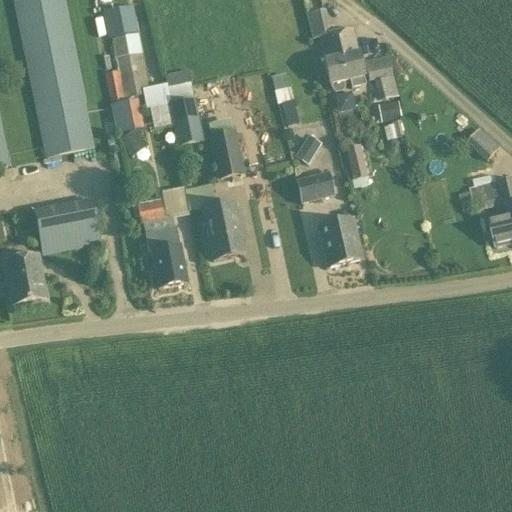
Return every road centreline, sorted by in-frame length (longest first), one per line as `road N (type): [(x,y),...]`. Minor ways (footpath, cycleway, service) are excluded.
road 1 (unclassified): [(0,342),(511,279)]
road 2 (unknown): [(511,137),(363,0)]
